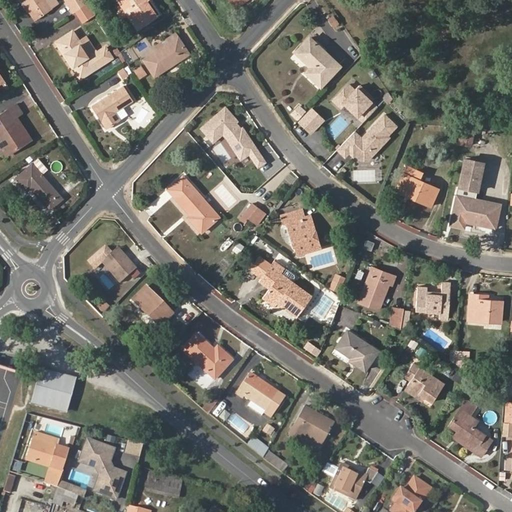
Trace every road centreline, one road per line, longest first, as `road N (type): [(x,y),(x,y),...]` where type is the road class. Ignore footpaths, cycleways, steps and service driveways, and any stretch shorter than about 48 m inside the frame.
road 1 (residential): [(511,508),(215,306),(107,190)]
road 2 (residential): [(511,263),(435,249),(344,199),(296,158),(228,65)]
road 3 (tertiary): [(299,511),(45,300)]
road 4 (residential): [(107,190),(0,28)]
road 5 (residential): [(228,65),(107,190)]
